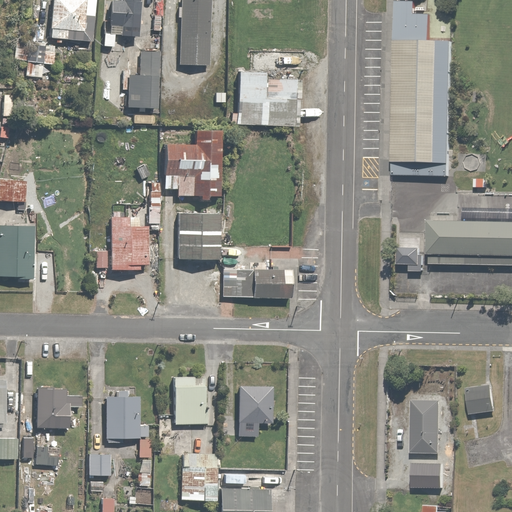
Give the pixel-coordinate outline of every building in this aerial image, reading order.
[(87,0),(54,0),(51,40),(97,44),(100,1),(88,0),(87,0)] [(125,0),(126,0),(113,0),(113,37),(143,37),(142,0),(125,0)] [(213,0),(182,0),(182,8),(179,8),(179,18),(182,18),(181,65),(211,67),(213,0)] [(429,16),(398,16),(395,178),(452,179),(455,46),(429,46),(429,16)] [(51,44),(17,41),(15,61),(29,62),(28,77),(47,78),(48,66),(56,67),(57,52),(50,51),(51,44)] [(143,75),(129,75),(129,109),(160,109),(160,52),(143,52),(143,75)] [(267,70),(241,69),(238,126),(297,128),(300,81),(267,79),(267,70)] [(227,90),(217,89),(216,102),(226,102),(227,90)] [(18,94),(4,94),(3,117),(17,118),(18,94)] [(11,126),(1,126),(1,138),(11,138),(11,126)] [(196,147),(166,145),(165,190),(180,191),(179,196),(221,198),(225,131),(197,130),(196,147)] [(27,179),(0,179),(0,188),(0,203),(19,203),(19,210),(27,210),(27,179)] [(161,182),(153,182),(153,192),(151,192),(152,207),(150,207),(150,224),(162,224),(162,190),(161,190),(161,182)] [(112,248),(97,248),(97,268),(112,268),(112,272),(143,272),(143,266),(150,266),(150,225),(141,225),(141,217),(120,217),(120,212),(114,212),(114,219),(112,219),(112,248)] [(223,214),(179,214),(179,261),(223,260),(223,214)] [(511,223),(428,222),(427,270),(511,270),(511,223)] [(36,227),(0,226),(0,278),(16,278),(16,280),(21,280),(21,282),(36,282),(36,227)] [(402,252),(396,252),(396,267),(413,267),(413,274),(427,274),(427,256),(424,256),(424,249),(402,249),(402,252)] [(224,269),(223,296),(294,298),(295,270),(224,269)] [(204,381),(172,381),(172,420),(204,420),(204,381)] [(240,385),(240,435),(259,435),(259,420),(272,420),(272,385),(240,385)] [(494,385),(469,388),(473,415),(498,411),(494,385)] [(70,386),(38,386),(37,429),(69,429),(70,386)] [(118,396),(107,396),(107,439),(133,439),(133,431),(141,431),(141,395),(133,395),(133,391),(118,391),(118,396)] [(443,402),(416,401),(415,453),(442,453),(443,402)] [(35,435),(24,435),(24,458),(35,458),(35,435)] [(19,437),(0,436),(0,458),(18,459),(19,437)] [(290,443),(251,443),(251,477),(290,477),(290,443)] [(49,445),(38,445),(37,459),(48,460),(49,445)] [(113,453),(92,452),(91,475),(111,477),(113,453)] [(217,457),(180,457),(180,499),(217,499),(217,457)] [(275,511),(275,490),(223,490),(223,511),(275,511)] [(114,511),(116,497),(96,496),(95,511),(114,511)]
